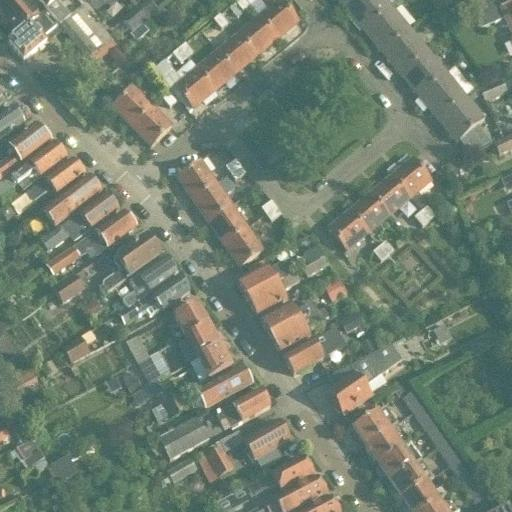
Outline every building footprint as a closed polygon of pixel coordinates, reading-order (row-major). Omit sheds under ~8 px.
[(17,0),(0,0),(0,16),(17,37),(29,28),(41,42),(49,36),(54,32),(41,18),(36,22),(17,0)] [(37,0),(60,27),(70,19),(56,2),(59,0),(37,0)] [(249,10),(241,0),(239,0),(234,5),(243,15),(249,10)] [(241,0),(249,10),(256,4),(253,0),(241,0)] [(334,0),(345,12),(359,0),(334,0)] [(391,10),(382,0),(359,0),(345,12),(363,34),(391,10)] [(495,0),(493,0),(470,11),(480,31),(505,21),(511,36),(511,4),(500,10),(495,0)] [(258,20),(276,42),(297,24),(279,2),(258,20)] [(112,43),(83,8),(58,29),(87,63),(96,56),(112,43)] [(410,33),(391,10),(363,34),(381,56),(410,33)] [(136,11),(121,23),(131,35),(146,24),(136,11)] [(258,20),(237,37),(255,59),(276,42),(258,20)] [(29,28),(17,37),(8,45),(23,63),(51,40),(49,36),(41,42),(29,28)] [(410,33),(381,56),(400,78),(428,55),(410,33)] [(255,59),(237,37),(217,55),(235,76),(255,59)] [(185,46),(178,52),(187,61),(193,56),(185,46)] [(187,61),(178,52),(172,57),(180,67),(187,61)] [(235,76),(217,55),(196,72),(214,94),(235,76)] [(428,55),(400,78),(418,100),(446,77),(428,55)] [(164,63),(153,72),(171,93),(175,90),(182,84),(177,78),(164,63)] [(182,84),(175,90),(186,104),(193,112),(214,94),(196,72),(191,67),(177,78),(182,84)] [(446,77),(418,100),(436,122),(465,99),(446,77)] [(500,82),(478,92),(484,107),(507,97),(500,82)] [(132,129),(152,109),(132,90),(112,110),(132,129)] [(167,95),(161,101),(169,111),(176,105),(167,95)] [(465,99),(436,122),(455,145),(484,121),(465,99)] [(171,129),(152,109),(132,129),(151,149),(171,129)] [(0,143),(22,126),(11,110),(0,118),(0,143)] [(0,167),(0,182),(50,145),(34,128),(7,149),(13,157),(0,167)] [(493,149),(488,151),(492,160),(498,157),(499,159),(511,152),(511,136),(492,147),(493,149)] [(0,186),(0,201),(7,197),(17,189),(23,196),(41,182),(67,162),(52,147),(0,186)] [(229,178),(240,170),(235,163),(224,171),(229,178)] [(411,163),(390,180),(409,202),(430,184),(411,163)] [(10,209),(1,217),(6,224),(16,217),(18,219),(35,206),(34,205),(51,192),(57,198),(83,178),(70,164),(26,197),(10,209)] [(193,203),(216,187),(200,164),(177,180),(193,203)] [(240,170),(229,178),(234,184),(245,176),(240,170)] [(86,180),(42,214),(54,230),(100,195),(86,180)] [(409,202),(390,180),(370,198),(388,219),(409,202)] [(231,209),(216,187),(193,203),(208,225),(231,209)] [(388,219),(370,198),(350,215),(368,236),(388,219)] [(104,199),(39,245),(47,257),(67,242),(66,240),(68,239),(73,246),(91,234),(118,212),(104,199)] [(265,219),(276,211),(271,205),(261,212),(265,219)] [(433,205),(420,216),(428,225),(441,214),(433,205)] [(246,232),(231,209),(208,225),(224,247),(246,232)] [(276,211),(265,219),(271,226),(281,218),(276,211)] [(368,236),(350,215),(329,232),(347,254),(368,236)] [(428,225),(420,216),(414,221),(422,230),(428,225)] [(110,225),(73,252),(79,260),(85,256),(91,264),(107,252),(136,231),(130,225),(121,217),(110,225)] [(246,232),(224,247),(240,271),(263,255),(246,232)] [(302,272),(323,260),(311,240),(291,252),(301,268),(293,273),(295,277),(302,273),(302,272)] [(102,285),(101,290),(106,297),(159,261),(157,257),(159,256),(153,247),(151,248),(145,241),(111,264),(119,275),(116,277),(114,277),(102,285)] [(491,244),(476,251),(484,271),(499,264),(491,244)] [(379,250),(387,260),(393,255),(385,245),(379,250)] [(387,260),(379,250),(372,256),(380,265),(387,260)] [(71,252),(45,270),(52,280),(78,262),(71,252)] [(328,269),(323,260),(302,272),(302,273),(307,282),(328,269)] [(127,312),(149,298),(148,297),(176,277),(165,261),(127,287),(133,296),(121,304),(127,312)] [(247,302),(294,276),(289,267),(269,278),(265,270),(237,286),(247,302)] [(294,276),(247,302),(257,320),(286,304),(281,296),(299,285),(294,276)] [(74,278),(52,293),(62,309),(84,293),(74,278)] [(149,298),(127,312),(118,318),(125,329),(146,315),(150,320),(159,314),(160,315),(189,296),(178,281),(150,300),(149,298)] [(338,282),(323,291),(331,307),(347,298),(338,282)] [(270,340),(317,315),(312,305),(293,316),(288,307),(260,323),(270,340)] [(185,341),(209,328),(197,306),(174,319),(185,341)] [(317,315),(270,340),(279,357),(308,340),(304,333),(322,323),(327,320),(323,312),(317,315)] [(355,317),(339,326),(346,337),(361,328),(355,317)] [(209,328),(185,341),(186,342),(176,348),(186,365),(196,360),(197,362),(220,349),(209,328)] [(331,334),(283,360),(292,379),(341,353),(336,344),(331,334)] [(136,368),(148,361),(136,340),(124,347),(136,368)] [(62,354),(59,356),(66,370),(89,357),(81,341),(61,352),(62,354)] [(390,348),(328,382),(335,394),(329,398),(344,419),(371,400),(364,390),(401,365),(390,348)] [(232,370),(220,349),(197,362),(208,383),(232,370)] [(148,361),(136,368),(147,388),(159,382),(168,377),(156,357),(148,361)] [(204,404),(206,402),(211,411),(251,389),(241,371),(199,394),(204,404)] [(4,390),(0,392),(0,397),(3,402),(37,385),(31,374),(4,388),(4,390)] [(143,394),(130,401),(140,419),(155,411),(156,412),(161,409),(172,404),(159,382),(147,388),(149,391),(143,394)] [(410,385),(394,395),(398,402),(415,392),(410,385)] [(222,414),(215,418),(220,426),(226,423),(231,431),(269,410),(260,393),(222,414)] [(414,420),(423,414),(411,396),(401,403),(414,420)] [(172,404),(156,412),(150,415),(162,435),(172,429),(174,433),(192,423),(179,400),(172,404)] [(20,405),(10,411),(14,416),(15,415),(22,427),(30,422),(20,405)] [(0,418),(7,430),(18,424),(8,407),(0,411),(0,418)] [(365,450),(398,428),(385,409),(352,432),(365,450)] [(423,414),(414,420),(424,435),(426,437),(435,431),(423,414)] [(192,423),(174,433),(157,442),(157,444),(149,449),(152,455),(160,450),(169,466),(209,444),(196,421),(192,423)] [(18,424),(7,430),(0,433),(0,445),(15,438),(21,448),(30,443),(18,424)] [(255,464),(276,452),(289,444),(278,425),(243,445),(248,453),(255,464)] [(404,438),(398,428),(365,450),(377,468),(409,446),(404,438)] [(426,437),(424,435),(416,440),(419,444),(427,439),(438,455),(447,449),(435,431),(426,437)] [(201,462),(197,465),(209,487),(233,473),(224,457),(242,447),(236,436),(198,457),(201,462)] [(30,443),(21,448),(21,449),(16,453),(19,458),(16,461),(25,474),(42,463),(30,443)] [(52,443),(40,449),(50,468),(58,463),(55,458),(59,456),(52,443)] [(421,463),(416,456),(409,446),(377,468),(378,469),(375,473),(379,478),(383,477),(389,485),(413,469),(413,468),(421,463)] [(459,467),(447,449),(438,455),(450,473),(459,467)] [(282,463),(276,452),(255,464),(261,475),(282,463)] [(189,461),(165,475),(173,487),(196,474),(189,461)] [(228,500),(217,506),(220,511),(226,511),(233,509),(234,510),(254,499),(274,488),(280,496),(313,479),(302,462),(248,490),(228,500)] [(45,463),(35,469),(39,476),(49,470),(45,463)] [(472,485),(459,467),(450,473),(463,491),(472,485)] [(413,469),(389,485),(389,486),(386,490),(391,497),(396,496),(401,503),(426,487),(426,486),(433,481),(428,474),(420,479),(413,469)] [(259,511),(257,511),(299,511),(327,498),(315,482),(259,511)] [(472,485),(463,491),(475,509),(484,502),(472,485)] [(426,487),(401,503),(401,504),(398,508),(401,511),(427,511),(438,504),(446,500),(440,491),(433,496),(426,487)] [(308,511),(335,511),(329,500),(308,511)]
